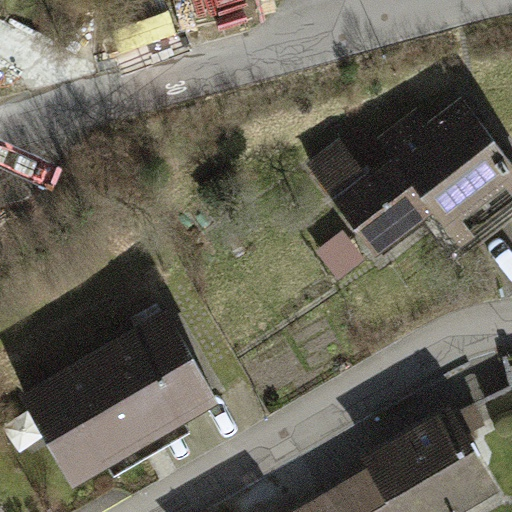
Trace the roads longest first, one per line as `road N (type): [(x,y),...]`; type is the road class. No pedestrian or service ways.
road 1 (residential): [(511,327),(494,327),(175,511)]
road 2 (residential): [(364,34),(0,137)]
road 3 (residential): [(511,2),(364,34)]
